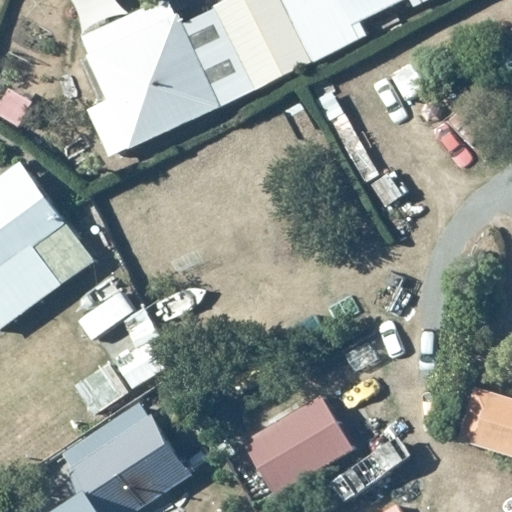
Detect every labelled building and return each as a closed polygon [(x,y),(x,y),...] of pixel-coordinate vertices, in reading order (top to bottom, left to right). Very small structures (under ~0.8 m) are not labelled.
[(263,88),(221,3),(193,17),(184,0),(161,0),(91,35),(120,94),(98,105),(123,157),(263,88)] [(364,16),(355,0),(227,0),(221,3),(263,88),(373,34),(364,16)] [(355,0),(364,16),(395,0),(355,0)] [(53,99),(21,74),(0,101),(0,107),(29,130),(53,99)] [(107,259),(37,158),(0,183),(0,314),(9,327),(107,259)] [(143,310),(125,271),(80,292),(101,338),(129,325),(144,355),(125,364),(136,388),(187,364),(158,303),(143,310)] [(68,511),(136,511),(220,456),(170,382),(72,448),(101,491),(68,511)] [(511,392),(485,383),(468,433),(511,447),(511,392)] [(348,413),(336,391),(255,437),(287,493),(393,432),(374,398),(348,413)]
